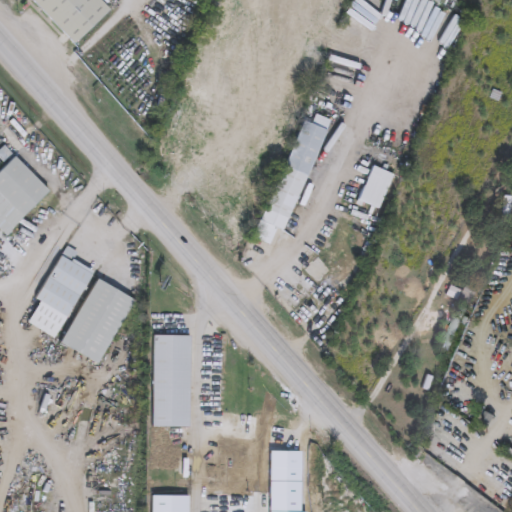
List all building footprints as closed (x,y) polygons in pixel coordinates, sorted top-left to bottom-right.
[(72,44),(30,0),(97,0),(108,11),(72,44)] [(254,239),(298,120),(311,124),(314,115),(326,120),(285,232),(275,228),(269,244),(254,239)] [(0,197),(0,168),(11,157),(47,192),(21,218),(0,197)] [(393,176),(377,210),(356,200),(371,166),(393,176)] [(33,302),(59,254),(90,270),(55,339),(26,324),(36,304),(33,302)] [(330,302),(305,269),(320,257),(345,291),(330,302)] [(59,344),(92,279),(131,299),(98,364),(59,344)] [(440,348),(460,306),(468,309),(447,351),(440,348)] [(177,426),(167,426),(167,379),(177,379),(177,426)] [(224,439),(224,472),(215,472),(215,439),(224,439)] [(175,482),(175,449),(167,449),(167,482),(175,482)] [(215,511),(216,498),(225,498),(224,511),(215,511)]
